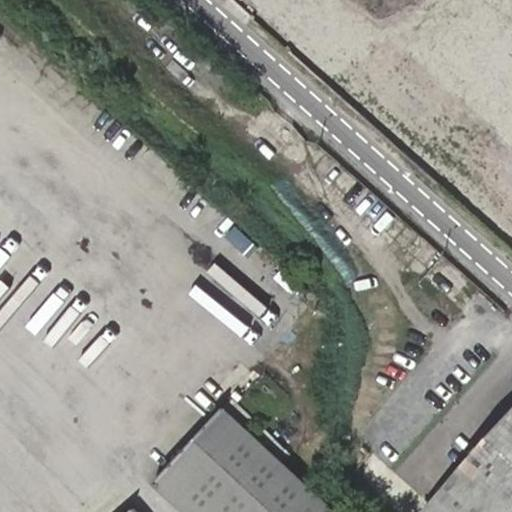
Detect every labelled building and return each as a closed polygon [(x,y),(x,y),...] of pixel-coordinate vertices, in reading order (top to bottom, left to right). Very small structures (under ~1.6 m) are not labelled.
[(411,34),(511,117),(511,0),(395,0),(384,15),(409,36),(411,34)] [(378,52),(359,74),(392,103),(411,81),(378,52)] [(388,393),(415,349),(389,333),(361,377),(388,393)] [(333,511),(223,410),(155,480),(189,511),(333,511)] [(511,511),(511,414),(424,511),(511,511)]
